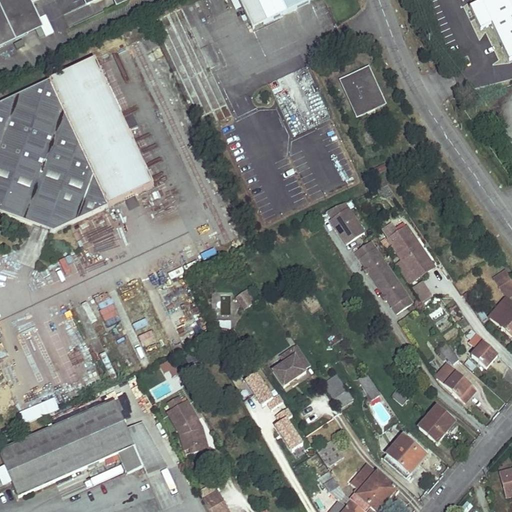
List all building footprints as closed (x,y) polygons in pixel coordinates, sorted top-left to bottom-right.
[(0,0),(0,46),(40,27),(28,2),(33,0),(0,0)] [(239,0),(253,30),(311,3),(309,0),(239,0)] [(511,0),(479,0),(482,5),(470,11),(480,33),(492,27),(502,50),(511,45),(511,0)] [(183,8),(152,23),(156,32),(160,31),(205,129),(233,115),(211,69),(201,48),(183,8)] [(207,45),(201,48),(211,69),(217,66),(207,45)] [(108,208),(154,186),(96,62),(51,83),(0,106),(0,209),(52,228),(50,232),(54,234),(70,226),(108,208)] [(370,69),(345,81),(360,113),(385,102),(370,69)] [(330,223),(346,246),(364,233),(344,205),(327,213),(332,221),(330,223)] [(407,228),(388,241),(403,262),(396,266),(410,286),(418,281),(413,274),(430,262),(407,228)] [(371,243),(366,246),(371,253),(375,250),(371,243)] [(366,246),(355,254),(365,269),(368,274),(376,284),(391,273),(375,250),(371,253),(366,246)] [(413,274),(418,281),(435,270),(430,262),(413,274)] [(511,280),(507,272),(494,281),(501,293),(506,300),(511,296),(511,280)] [(387,300),(397,315),(408,307),(403,300),(408,297),(391,273),(376,284),(383,296),(387,300)] [(421,281),(410,289),(422,305),(433,297),(421,281)] [(247,290),(241,295),(249,307),(256,302),(247,290)] [(241,295),(236,298),(244,310),(249,307),(241,295)] [(408,297),(403,300),(408,307),(412,304),(408,297)] [(511,305),(505,300),(489,319),(511,337),(511,305)] [(299,327),(289,332),(295,341),(305,335),(299,327)] [(486,369),(497,357),(483,345),(486,343),(479,336),(473,332),(468,338),(473,343),(471,345),(478,351),(473,357),(486,369)] [(284,364),(272,372),(283,388),(290,383),(295,380),(306,373),(304,371),(310,366),(297,346),(289,351),(294,357),(284,364)] [(449,349),(444,353),(454,366),(459,361),(449,349)] [(289,351),(280,357),(284,364),(294,357),(289,351)] [(167,380),(178,374),(170,359),(159,365),(167,380)] [(448,364),(436,376),(440,382),(446,387),(460,400),(471,387),(457,375),(458,373),(448,364)] [(258,408),(272,400),(256,373),(242,381),(258,408)] [(366,376),(359,381),(372,401),(380,396),(366,376)] [(337,377),(325,385),(341,409),(353,400),(337,377)] [(403,384),(392,397),(403,406),(414,393),(403,384)] [(465,403),(475,391),(471,387),(460,400),(465,403)] [(286,455),(302,445),(287,419),(291,417),(279,396),(257,409),(258,411),(252,415),(256,422),(262,418),(274,438),(266,442),(286,476),(295,471),(286,455)] [(197,420),(187,403),(183,406),(179,398),(168,404),(172,412),(168,414),(179,435),(184,450),(189,449),(202,445),(198,430),(193,422),(197,420)] [(118,400),(114,402),(119,413),(123,412),(118,400)] [(114,402),(0,451),(0,455),(19,499),(119,454),(128,476),(143,469),(145,472),(164,464),(143,424),(127,431),(119,413),(114,402)] [(437,408),(420,429),(438,444),(455,424),(437,408)] [(198,430),(202,429),(197,420),(193,422),(198,430)] [(202,445),(207,450),(202,429),(198,430),(202,445)] [(403,437),(387,456),(410,475),(426,456),(403,437)] [(334,443),(319,453),(330,471),(346,461),(334,443)] [(207,450),(202,445),(189,449),(191,454),(207,450)] [(359,491),(351,501),(353,503),(364,511),(367,511),(371,508),(376,511),(378,511),(394,494),(396,496),(399,492),(368,466),(351,485),(359,491)] [(0,483),(1,487),(9,484),(3,468),(0,468),(0,483)] [(511,471),(499,474),(506,499),(511,497),(511,471)] [(330,472),(319,478),(330,493),(339,487),(330,472)] [(345,496),(339,487),(330,493),(341,502),(331,511),(344,511),(353,503),(351,501),(345,496)] [(217,492),(203,499),(210,511),(225,511),(228,511),(217,492)] [(267,511),(288,511),(280,498),(264,507),(267,511)] [(364,511),(353,503),(344,511),(364,511)]
